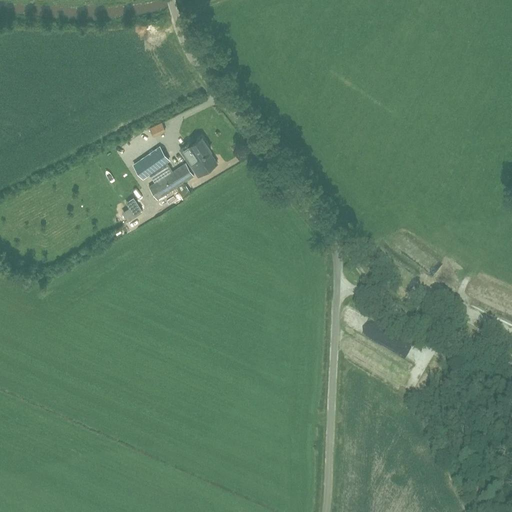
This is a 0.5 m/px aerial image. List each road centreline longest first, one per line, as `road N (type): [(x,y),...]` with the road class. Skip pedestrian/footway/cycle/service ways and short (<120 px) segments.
road 1 (unclassified): [(336,290),(330,239),(191,60),(170,0)]
road 2 (unclassified): [(327,511),(336,290)]
road 3 (unclassified): [(511,366),(381,298),(336,290)]
